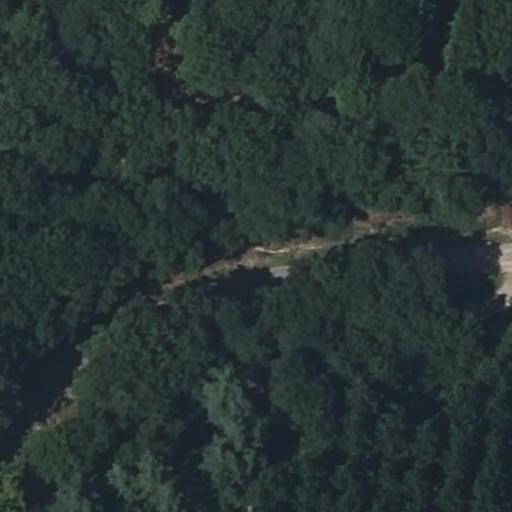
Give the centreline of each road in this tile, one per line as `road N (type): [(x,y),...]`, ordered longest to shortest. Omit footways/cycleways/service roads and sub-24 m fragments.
road 1 (tertiary): [(0,449),(28,395),(91,331),(252,279),(511,255)]
road 2 (track): [(249,511),(277,462),(353,395),(511,282)]
